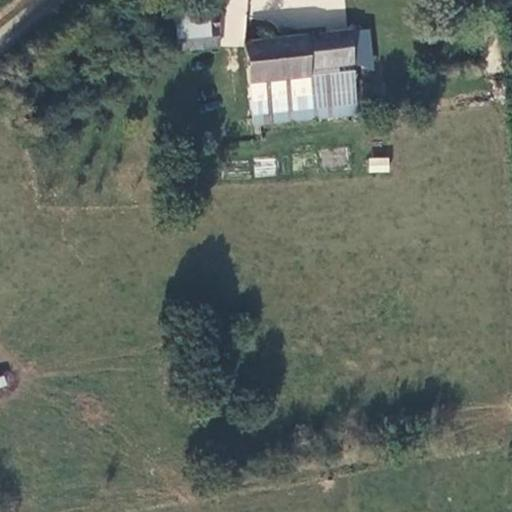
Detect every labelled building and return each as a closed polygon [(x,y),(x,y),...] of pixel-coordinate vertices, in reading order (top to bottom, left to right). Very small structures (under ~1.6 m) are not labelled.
[(180,51),(218,48),(215,14),(176,17),(180,51)] [(246,87),(254,87),(307,80),(307,72),(350,67),(348,37),(242,46),(246,87)] [(307,80),(312,122),(355,119),(350,67),(307,72),(307,80)] [(254,87),(256,128),(312,122),(307,80),(254,87)] [(389,157),(368,158),(369,173),(389,172),(389,157)]
